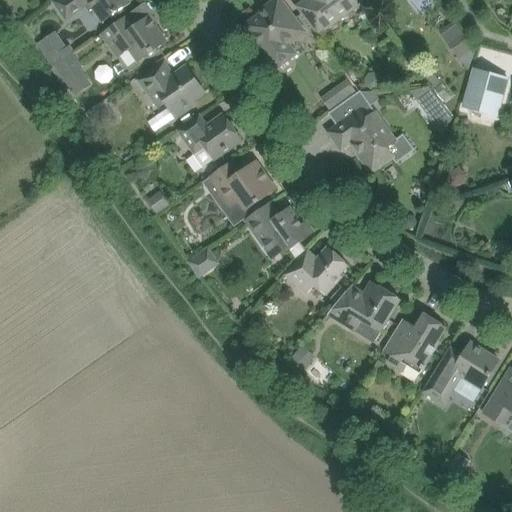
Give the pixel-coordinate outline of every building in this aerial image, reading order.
[(131,4),(128,0),(53,0),(51,1),(65,22),(87,7),(90,12),(93,10),(103,24),(131,4)] [(274,71),(298,54),(292,45),(306,34),(280,0),(276,0),(266,8),(268,10),(245,27),(261,48),(258,50),(274,71)] [(308,0),(299,7),(315,29),(319,34),(361,3),(358,0),(308,0)] [(130,15),(113,26),(102,34),(110,47),(114,44),(121,55),(129,50),(138,62),(167,42),(149,18),(138,26),(130,15)] [(467,34),(466,34),(451,46),(462,60),(478,48),(474,43),(467,34)] [(68,48),(47,62),(52,69),(53,68),(54,67),(65,59),(68,58),(72,55),(73,54),(68,48)] [(54,67),(53,68),(52,69),(62,83),(83,69),(73,54),(72,55),(68,58),(65,59),(54,67)] [(205,93),(191,74),(187,67),(174,77),(164,63),(148,75),(139,81),(158,108),(166,103),(176,119),(178,117),(194,106),(192,103),(205,93)] [(501,118),(511,79),(476,70),(466,109),(501,118)] [(368,80),(368,85),(373,88),(378,88),(381,84),(381,78),(377,75),(371,75),(368,80)] [(333,91),(342,103),(356,93),(347,80),(333,91)] [(439,81),(432,86),(437,94),(444,88),(439,81)] [(372,92),(360,93),(369,106),(378,100),(372,92)] [(86,114),(98,131),(116,119),(104,101),(86,114)] [(405,137),(396,143),(375,114),(367,120),(361,111),(330,133),(342,150),(351,143),(357,152),(357,151),(360,155),(359,159),(367,169),(371,170),(372,172),(393,156),(398,163),(415,150),(405,137)] [(184,129),(179,132),(196,155),(194,156),(203,168),(215,160),(225,153),(241,141),(224,116),(207,128),(200,117),(184,129)] [(276,190),(261,169),(257,163),(241,174),(232,163),(216,174),(210,179),(231,208),(240,202),(247,211),(276,190)] [(138,168),(136,174),(140,180),(147,179),(150,172),(145,166),(138,168)] [(453,170),(450,178),(456,185),(464,183),(467,175),(461,168),(453,170)] [(148,200),(157,214),(170,206),(160,192),(148,200)] [(301,242),(313,234),(306,223),(302,226),(290,209),(278,218),(276,215),(273,217),(266,207),(250,219),(246,222),(264,246),(274,259),(287,249),(288,251),(301,242)] [(405,228),(411,230),(416,228),(417,223),(415,218),(410,216),(405,218),(403,223),(405,228)] [(220,264),(209,247),(188,262),(200,278),(220,264)] [(307,251),(294,266),(286,275),(307,295),(315,286),(326,296),(343,278),(340,276),(349,267),(328,248),(317,260),(307,251)] [(352,287),(342,304),(333,318),(356,332),(363,321),(381,333),(401,301),(372,283),(364,295),(352,287)] [(400,326),(390,343),(384,352),(393,358),(390,365),(403,373),(407,366),(421,375),(424,371),(426,367),(440,344),(438,342),(447,329),(425,316),(417,329),(415,328),(412,333),(400,326)] [(489,379),(500,362),(471,344),(463,357),(451,349),(448,354),(438,371),(433,380),(453,392),(462,377),(483,390),(489,379)] [(288,361),(297,369),(310,354),(302,346),(288,361)] [(511,384),(504,380),(483,414),(502,426),(509,415),(511,416),(511,384)] [(447,470),(461,478),(471,462),(457,453),(447,470)]
